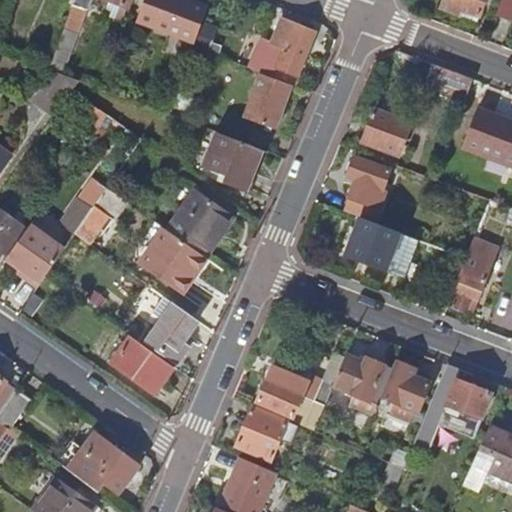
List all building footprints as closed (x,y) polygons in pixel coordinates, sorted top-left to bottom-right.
[(73,0),(49,66),(52,67),(62,71),(85,7),(89,8),(92,0),(108,0),(115,2),(113,7),(125,11),(129,0),(73,0)] [(142,0),(135,19),(194,42),(208,5),(194,0),(184,0),(183,1),(182,0),(142,0)] [(443,0),(441,7),(459,13),(461,9),(478,15),(484,0),(443,0)] [(511,19),(511,0),(502,0),(497,13),(511,19)] [(477,20),(478,15),(461,9),(459,13),(477,20)] [(282,16),(271,41),(283,47),(275,66),(263,60),(260,59),(256,70),(258,71),(290,83),(293,84),(315,29),(282,16)] [(271,41),(263,60),(275,66),(283,47),(271,41)] [(464,99),(471,78),(431,63),(423,85),(464,99)] [(31,96),(54,114),(72,89),(80,78),(62,71),(52,67),(31,96)] [(274,126),(290,83),(258,71),(242,115),(274,126)] [(200,105),(174,95),(168,112),(193,122),(200,105)] [(462,147),(511,165),(511,119),(507,118),(505,121),(495,118),(496,114),(477,107),(462,147)] [(361,142),(397,154),(408,122),(373,109),(361,142)] [(243,193),(262,148),(213,129),(198,166),(211,171),(209,179),(243,193)] [(345,178),(352,181),(340,209),(359,217),(372,222),(378,208),(384,192),(380,190),(387,171),(352,157),(345,178)] [(113,219),(126,201),(105,187),(90,207),(72,232),(87,241),(97,228),(102,229),(111,218),(113,219)] [(203,255),(213,242),(208,237),(225,214),(192,190),(165,228),(203,255)] [(60,222),(72,232),(90,207),(77,198),(60,222)] [(0,252),(2,250),(6,252),(24,227),(0,209),(0,252)] [(230,217),(225,214),(208,237),(213,242),(230,217)] [(404,278),(419,240),(372,222),(359,217),(345,255),(404,278)] [(6,252),(3,257),(37,281),(42,274),(62,245),(28,221),(24,227),(6,252)] [(180,293),(205,257),(203,255),(165,228),(163,227),(138,263),(180,293)] [(496,250),(471,239),(464,257),(458,274),(461,276),(450,305),(471,314),(496,250)] [(38,298),(29,292),(17,308),(27,315),(38,298)] [(179,343),(196,318),(173,302),(147,340),(175,361),(185,347),(179,343)] [(154,392),(172,365),(129,335),(110,362),(154,392)] [(361,361),(344,354),(330,385),(352,394),(347,404),(371,414),(391,368),(363,357),(361,361)] [(389,414),(408,421),(412,410),(416,412),(428,384),(411,376),(412,370),(396,364),(382,397),(394,402),(389,414)] [(428,446),(440,418),(445,407),(479,420),(489,395),(456,381),(460,370),(446,364),(414,440),(428,446)] [(289,414),(289,418),(312,428),(322,404),(313,400),(321,380),(308,374),(304,379),(271,366),(257,400),(289,414)] [(0,409),(15,389),(0,378),(0,409)] [(30,401),(15,389),(0,409),(0,422),(10,430),(30,401)] [(236,445),(270,461),(278,441),(289,445),(298,427),(251,407),(236,445)] [(474,433),(479,420),(445,407),(440,418),(474,433)] [(0,451),(13,432),(10,430),(0,422),(0,451)] [(511,482),(511,437),(487,426),(461,483),(478,490),(486,473),(511,483),(511,482)] [(103,481),(118,492),(138,465),(92,432),(67,468),(96,489),(103,481)] [(239,457),(218,508),(227,511),(259,511),(276,473),(239,457)] [(499,511),(511,511),(511,492),(509,491),(499,511)]
